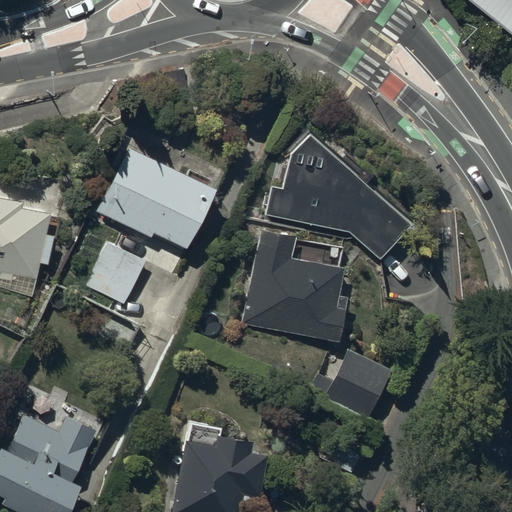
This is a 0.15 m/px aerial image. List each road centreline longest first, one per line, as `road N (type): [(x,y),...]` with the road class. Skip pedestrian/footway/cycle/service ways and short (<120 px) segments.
road 1 (residential): [(358,511),(437,336),(445,185),(469,130)]
road 2 (secondary): [(469,130),(429,115),(336,50),(249,17)]
road 3 (secondary): [(207,15),(0,70)]
road 4 (secondary): [(376,0),(451,77),(469,130)]
